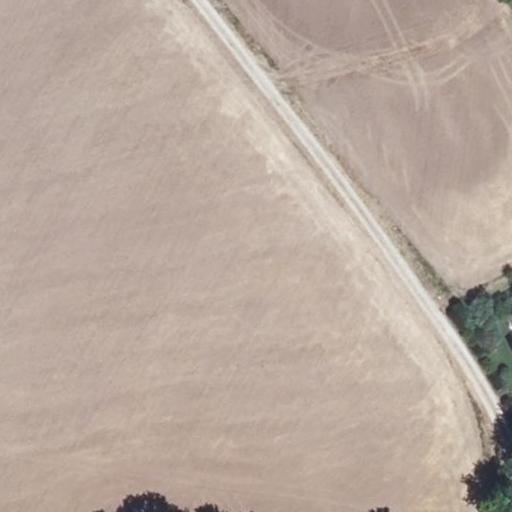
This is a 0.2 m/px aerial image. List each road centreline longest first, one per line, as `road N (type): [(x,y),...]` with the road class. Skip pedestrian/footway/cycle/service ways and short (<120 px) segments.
road 1 (track): [(511,449),(477,378),(197,0)]
road 2 (track): [(261,83),(328,74),(444,41),(464,31),(485,0)]
